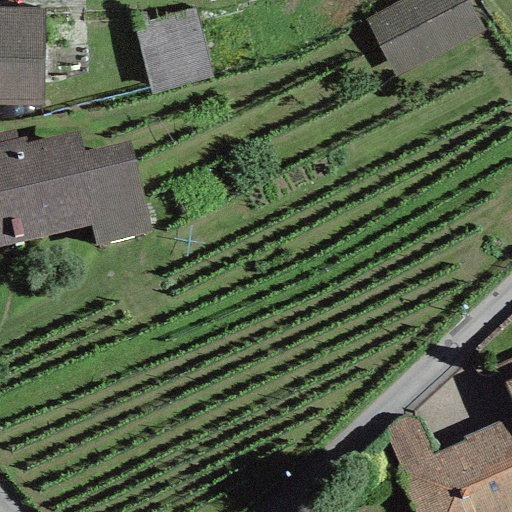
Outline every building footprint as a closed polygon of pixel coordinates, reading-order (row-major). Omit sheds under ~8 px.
[(484,31),(467,0),(400,0),(363,20),(395,79),(484,31)] [(42,8),(0,7),(0,103),(42,104),(42,8)] [(193,9),(133,26),(148,96),(211,78),(193,9)] [(25,138),(0,143),(0,247),(90,224),(96,246),(153,231),(130,140),(83,152),(78,132),(27,144),(25,138)] [(414,415),(383,428),(399,466),(394,469),(412,511),(511,511),(511,357),(496,365),(511,400),(511,415),(462,437),(464,441),(432,455),(414,415)]
